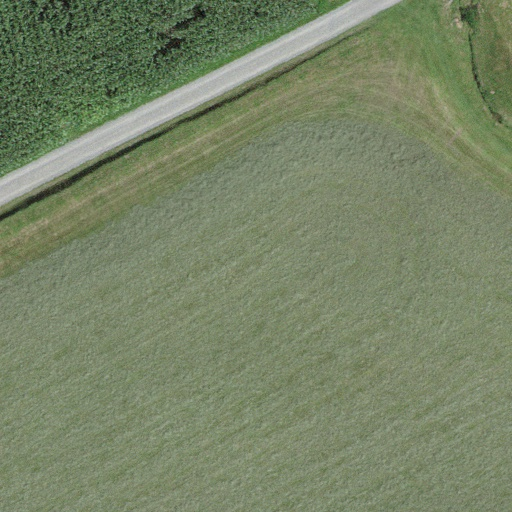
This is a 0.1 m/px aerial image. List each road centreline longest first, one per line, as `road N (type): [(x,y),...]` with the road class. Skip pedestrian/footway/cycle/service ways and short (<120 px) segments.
road 1 (track): [(379,0),(0,197)]
road 2 (track): [(511,150),(494,139),(461,93),(406,0)]
